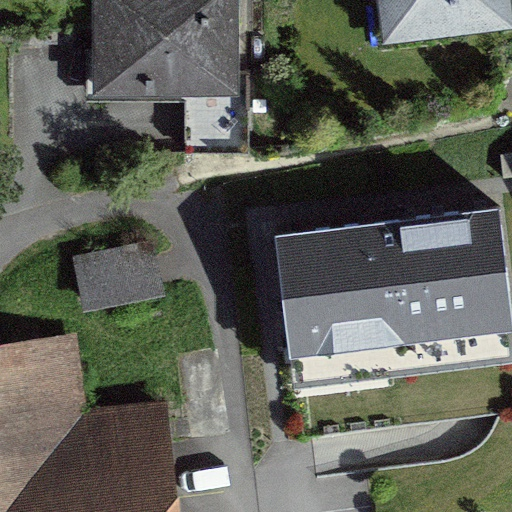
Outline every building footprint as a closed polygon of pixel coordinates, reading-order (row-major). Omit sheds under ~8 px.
[(241,0),(90,0),(91,104),(184,103),(184,153),(243,152),(241,0)] [(375,0),(382,54),(511,38),(511,24),(509,0),(375,0)] [(511,178),(511,154),(499,156),(502,179),(511,178)] [(388,213),(274,226),(293,384),(511,358),(511,293),(501,200),(388,213)] [(155,235),(71,251),(82,304),(165,288),(155,235)] [(0,511),(178,511),(165,394),(85,403),(77,327),(0,335),(0,511)]
